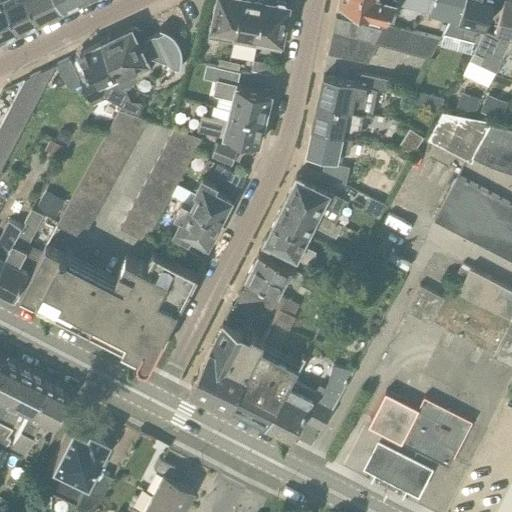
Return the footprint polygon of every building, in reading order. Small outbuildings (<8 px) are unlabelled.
[(0,0),(0,37),(0,38),(21,28),(6,0),(0,0)] [(41,18),(31,0),(6,0),(21,28),(41,18)] [(31,0),(41,18),(64,7),(60,0),(31,0)] [(217,0),(210,35),(233,39),(240,0),(217,0)] [(240,0),(233,39),(257,44),(264,0),(240,0)] [(271,0),(264,0),(257,44),(281,49),(290,4),(271,0)] [(388,14),(395,0),(339,0),(339,1),(356,4),(356,5),(388,14)] [(452,17),(451,17),(461,20),(466,0),(433,0),(432,7),(431,7),(430,11),(452,17)] [(493,0),(466,0),(461,20),(451,17),(444,32),(475,40),(479,23),(487,25),(491,11),(493,0)] [(480,63),(496,71),(501,59),(511,35),(511,0),(503,0),(500,13),(496,26),(494,32),(486,28),(475,50),(484,54),(480,63)] [(388,14),(385,22),(393,25),(396,13),(390,11),(388,14)] [(332,34),(353,38),(356,21),(336,17),(332,34)] [(353,38),(373,42),(382,26),(356,21),(353,38)] [(378,43),(388,47),(394,25),(393,25),(385,22),(384,22),(382,26),(373,42),(378,43)] [(388,47),(398,50),(405,28),(394,25),(388,47)] [(141,47),(141,45),(137,38),(138,37),(139,36),(139,35),(140,34),(140,33),(140,32),(140,31),(140,30),(139,29),(138,28),(137,28),(136,27),(135,27),(134,27),(133,27),(132,27),(111,37),(111,36),(102,41),(125,88),(126,88),(132,86),(128,79),(137,75),(140,76),(151,71),(152,68),(143,51),(147,51),(150,57),(171,64),(171,63),(177,65),(179,67),(179,68),(180,68),(181,66),(182,64),(182,62),(183,59),(183,56),(182,53),(182,50),(181,46),(180,43),(178,41),(176,38),(175,37),(174,36),(172,33),(168,31),(167,30),(162,28),(161,28),(160,29),(164,31),(144,41),(146,44),(141,47)] [(398,50),(409,53),(415,31),(405,28),(398,50)] [(409,53),(419,56),(426,34),(415,31),(409,53)] [(330,44),(351,48),(353,38),(332,34),(330,44)] [(426,34),(419,56),(430,59),(441,38),(426,34)] [(511,35),(501,59),(496,71),(511,76),(511,35)] [(351,48),(373,53),(378,43),(373,42),(353,38),(351,48)] [(131,100),(126,88),(125,88),(102,41),(81,52),(91,72),(81,77),(92,103),(106,96),(121,104),(120,108),(139,115),(143,102),(131,100)] [(328,54),(349,58),(351,48),(330,44),(328,54)] [(349,58),(369,62),(373,53),(351,48),(349,58)] [(218,66),(227,68),(229,60),(220,58),(218,66)] [(252,70),(271,74),(274,63),(254,59),(252,70)] [(227,68),(239,71),(241,63),(229,60),(227,68)] [(0,170),(41,93),(56,65),(57,64),(57,63),(25,79),(0,125),(0,170)] [(231,109),(266,118),(272,93),(271,92),(269,90),(265,89),(262,90),(240,84),(240,83),(238,82),(241,71),(239,71),(227,68),(218,66),(207,63),(204,77),(217,80),(214,93),(220,95),(218,106),(231,109)] [(318,103),(349,109),(353,92),(362,94),(364,85),(387,90),(389,79),(361,73),(359,83),(324,75),(318,103)] [(479,98),(462,92),(457,107),(474,114),(479,98)] [(430,93),(425,107),(425,108),(440,112),(444,97),(430,93)] [(506,101),(487,95),(481,111),(501,118),(506,101)] [(358,111),(349,109),(318,103),(313,128),(341,134),(353,137),(353,135),(358,111)] [(202,113),(198,130),(250,141),(251,143),(256,144),(258,143),(259,143),(266,118),(231,109),(218,106),(215,105),(212,116),(202,113)] [(111,126),(136,140),(148,118),(139,115),(120,108),(111,126)] [(469,161),(487,129),(458,113),(440,145),(469,161)] [(474,154),(492,162),(510,121),(493,118),(487,129),(474,154)] [(511,169),(511,168),(511,121),(510,121),(492,162),(496,164),(511,169)] [(129,152),(136,140),(111,126),(104,138),(129,152)] [(73,131),(66,127),(58,130),(55,137),(67,143),(73,131)] [(168,140),(194,154),(202,138),(174,128),(168,140)] [(307,154),(342,161),(344,150),(350,151),(353,137),(341,134),(313,128),(307,154)] [(413,152),(422,136),(410,128),(400,145),(413,152)] [(122,165),(129,152),(104,138),(97,150),(122,165)] [(66,147),(51,139),(45,149),(60,157),(66,147)] [(161,153),(187,167),(194,154),(168,140),(161,153)] [(232,164),(238,149),(218,141),(212,156),(232,164)] [(116,177),(122,165),(97,150),(91,162),(116,177)] [(154,165),(180,179),(187,167),(161,153),(154,165)] [(350,166),(325,161),(323,173),(346,184),(350,166)] [(109,189),(116,177),(91,162),(84,175),(109,189)] [(218,163),(211,176),(238,190),(244,177),(218,163)] [(147,178),(173,192),(180,179),(154,165),(147,178)] [(294,180),(286,198),(336,222),(336,221),(347,199),(297,174),(294,180)] [(77,187),(102,201),(109,189),(84,175),(77,187)] [(190,204),(220,221),(223,215),(225,216),(229,206),(228,206),(232,198),(234,199),(234,198),(217,189),(219,185),(202,175),(193,192),(196,193),(190,204)] [(446,197),(457,203),(468,181),(457,175),(446,197)] [(141,190),(166,204),(173,192),(147,178),(141,190)] [(457,203),(468,209),(479,186),(468,181),(457,203)] [(468,209),(478,214),(490,192),(479,186),(468,209)] [(96,214),(102,201),(77,187),(71,199),(96,214)] [(46,189),(36,206),(45,211),(55,194),(46,189)] [(134,202),(160,217),(166,204),(141,190),(134,202)] [(478,214),(489,220),(501,198),(490,192),(478,214)] [(369,197),(363,209),(381,218),(387,207),(369,197)] [(434,219),(445,225),(457,203),(446,197),(434,219)] [(336,221),(336,222),(286,198),(281,207),(280,208),(280,209),(279,210),(278,211),(278,212),(277,213),(277,214),(277,215),(275,219),(309,236),(315,225),(336,236),(343,224),(336,221)] [(489,220),(500,226),(511,204),(501,198),(489,220)] [(89,226),(96,214),(71,199),(64,211),(89,226)] [(174,230),(176,231),(189,238),(192,234),(209,243),(213,235),(214,236),(219,227),(218,226),(220,221),(190,204),(182,199),(174,215),(180,218),(174,230)] [(153,229),(160,217),(134,202),(127,215),(153,229)] [(445,225),(456,231),(468,209),(457,203),(445,225)] [(500,226),(511,231),(511,229),(511,203),(511,204),(500,226)] [(28,213),(0,265),(0,288),(12,295),(12,296),(14,297),(29,268),(21,263),(28,249),(26,248),(45,213),(32,206),(28,213)] [(0,265),(28,213),(16,207),(9,219),(9,218),(0,235),(0,265)] [(456,231),(467,236),(478,214),(468,209),(456,231)] [(89,226),(64,211),(57,223),(82,238),(89,226)] [(467,236),(478,242),(489,220),(478,214),(467,236)] [(153,229),(127,215),(120,227),(146,241),(153,229)] [(305,244),(309,236),(275,219),(267,234),(264,240),(270,243),(298,258),(299,257),(312,264),(318,251),(305,244)] [(478,242),(488,248),(500,226),(489,220),(478,242)] [(488,248),(499,254),(511,231),(500,226),(488,248)] [(499,254),(510,259),(511,255),(511,231),(499,254)] [(125,284),(46,243),(21,292),(139,353),(138,354),(138,355),(138,357),(138,358),(139,359),(140,360),(141,361),(142,362),(143,363),(145,363),(146,363),(148,362),(149,362),(150,361),(151,360),(152,359),(197,270),(154,248),(146,263),(126,253),(117,272),(128,278),(125,284)] [(289,281),(295,270),(259,251),(246,277),(279,294),(287,280),(289,281)] [(471,265),(459,289),(472,296),(484,272),(471,265)] [(485,303),(497,279),(484,272),(472,296),(485,303)] [(511,286),(497,279),(485,303),(499,310),(511,286)] [(424,319),(438,293),(420,284),(407,310),(424,319)] [(499,310),(511,316),(511,286),(499,310)] [(279,309),(295,315),(301,304),(286,296),(279,309)] [(295,315),(279,309),(274,320),(289,329),(296,316),(295,315)] [(230,407),(230,406),(263,340),(264,341),(265,338),(253,332),(254,330),(245,325),(242,332),(223,322),(192,382),(195,389),(230,407)] [(494,356),(511,365),(511,328),(508,327),(503,338),(494,356)] [(263,340),(230,406),(266,425),(292,377),(301,360),(264,341),(263,340)] [(0,416),(24,371),(18,367),(17,368),(3,360),(0,365),(0,416)] [(322,393),(292,377),(266,425),(291,438),(302,417),(322,428),(355,369),(333,364),(329,380),(322,393)] [(30,374),(24,371),(0,416),(0,441),(6,445),(10,438),(5,436),(21,409),(28,413),(29,414),(30,413),(46,382),(30,374)] [(24,454),(41,420),(51,425),(67,393),(46,382),(30,413),(29,414),(28,413),(10,447),(24,454)] [(418,409),(386,393),(370,424),(386,432),(386,433),(449,466),(472,421),(457,413),(424,396),(418,409)] [(93,466),(94,465),(101,469),(107,458),(99,454),(107,438),(105,437),(107,434),(105,427),(97,424),(90,426),(89,429),(87,428),(84,432),(70,425),(50,465),(41,483),(74,500),(71,505),(85,511),(90,511),(113,476),(93,466)] [(431,474),(376,445),(361,474),(416,502),(431,474)] [(151,492),(183,508),(193,488),(173,478),(179,468),(159,457),(153,468),(161,473),(151,492)] [(191,487),(211,489),(212,475),(193,472),(191,487)] [(130,511),(180,511),(183,508),(151,492),(141,511),(133,507),(130,511)] [(4,511),(10,502),(0,496),(0,511),(4,511)]
